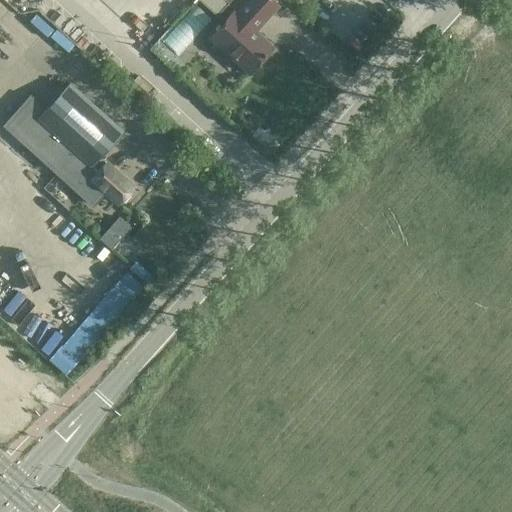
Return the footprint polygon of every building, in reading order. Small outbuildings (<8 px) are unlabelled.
[(230,0),(193,0),(192,1),(193,2),(194,0),(199,0),(218,17),(219,16),(217,15),(230,0)] [(255,30),(264,21),(278,6),(271,0),(248,0),(236,14),(234,13),(211,37),(249,72),(273,46),(255,30)] [(179,55),(211,20),(195,6),(164,41),(179,55)] [(152,42),(163,31),(158,26),(148,37),(152,42)] [(62,91),(26,132),(78,178),(86,185),(92,178),(118,201),(132,185),(106,162),(99,171),(92,165),(116,138),(123,130),(69,82),(62,91)] [(266,147),(273,139),(260,128),(253,136),(266,147)] [(67,213),(83,195),(64,179),(48,196),(67,213)] [(112,249),(131,228),(120,217),(100,239),(112,249)] [(127,259),(131,254),(126,250),(122,254),(127,259)] [(86,355),(144,288),(126,272),(68,339),(86,355)]
